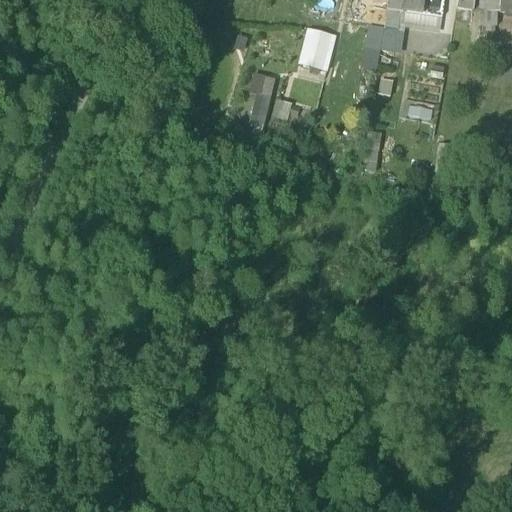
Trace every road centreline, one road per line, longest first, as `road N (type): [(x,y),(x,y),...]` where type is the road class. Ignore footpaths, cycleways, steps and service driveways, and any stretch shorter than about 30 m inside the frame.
road 1 (track): [(511,373),(62,337),(0,324)]
road 2 (residential): [(123,0),(0,286)]
